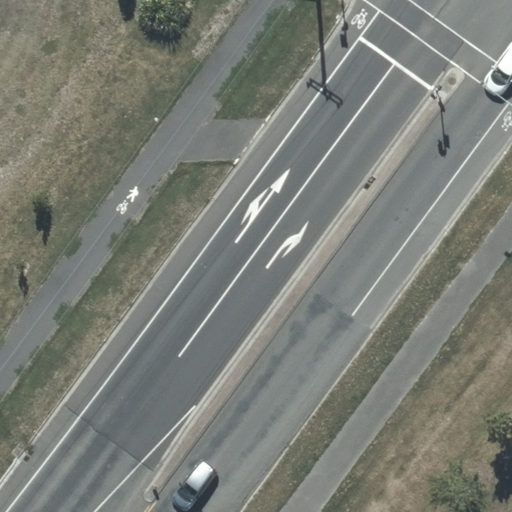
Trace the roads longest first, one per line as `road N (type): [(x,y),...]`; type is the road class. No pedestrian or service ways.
road 1 (secondary): [(123,511),(121,450),(443,0)]
road 2 (secondary): [(511,55),(375,236),(202,496),(169,511)]
